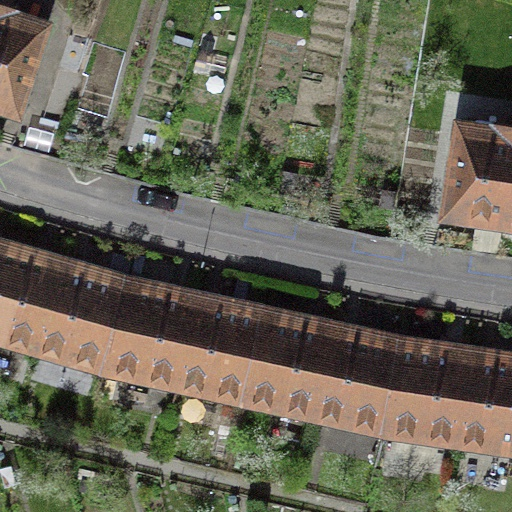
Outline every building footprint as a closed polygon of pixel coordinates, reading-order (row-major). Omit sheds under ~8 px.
[(13,11),(0,6),(0,103),(14,108),(41,26),(11,16),(13,11)] [(492,130),(461,125),(447,211),(503,220),(511,163),(511,128),(505,128),(493,126),(492,130)] [(511,163),(503,220),(511,221),(511,163)] [(50,260),(0,245),(0,335),(35,345),(59,262),(50,260)] [(69,265),(59,262),(35,345),(105,366),(127,282),(69,265)] [(185,295),(127,282),(105,366),(176,382),(195,297),(185,295)] [(205,299),(195,297),(176,382),(245,396),(264,312),(205,299)] [(321,325),(264,312),(245,396),(313,412),(332,327),(321,325)] [(341,330),(332,327),(313,412),(385,427),(401,342),(341,330)] [(458,351),(401,342),(385,427),(456,438),(469,353),(458,351)] [(511,359),(479,354),(469,353),(456,438),(511,446),(511,359)]
